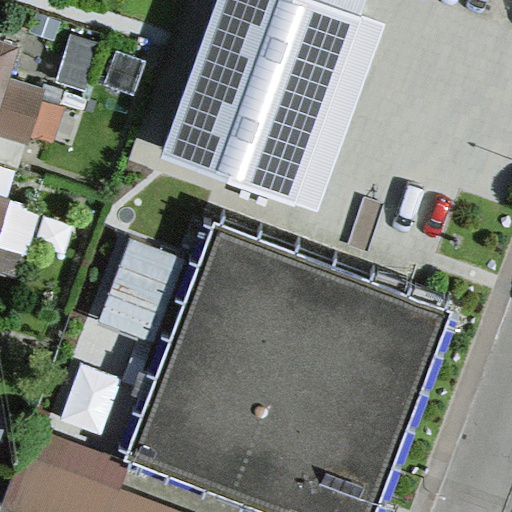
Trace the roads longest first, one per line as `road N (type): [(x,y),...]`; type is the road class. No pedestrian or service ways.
road 1 (unknown): [(511,121),(250,27),(234,0)]
road 2 (residential): [(466,511),(511,391)]
